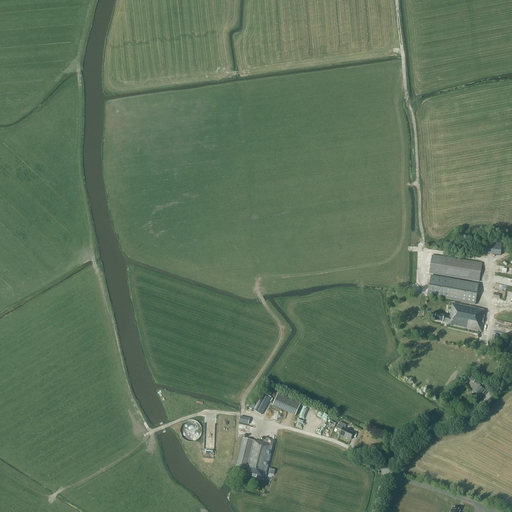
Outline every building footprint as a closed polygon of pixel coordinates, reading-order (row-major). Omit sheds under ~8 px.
[(485,243),(484,254),(501,255),(502,245),(485,243)] [(479,282),(482,264),(432,256),(429,273),(479,282)] [(475,305),(478,285),(431,276),(427,297),(475,305)] [(480,335),(484,316),(483,316),(484,310),(452,304),(449,317),(435,315),(434,321),(448,324),(447,325),(477,332),(476,334),(480,335)] [(473,383),(477,379),(471,374),(467,378),(473,383)] [(477,397),(484,389),(478,384),(471,392),(473,393),(471,396),(474,399),(477,397)] [(262,416),(272,398),(261,392),(251,409),(262,416)] [(301,403),(278,393),(273,406),(295,416),(301,403)] [(248,425),(250,419),(241,417),(239,423),(248,425)] [(192,420),(191,420),(189,420),(189,421),(188,421),(187,421),(186,421),(185,422),(184,423),(183,423),(183,424),(182,424),(182,425),(181,426),(181,427),(181,428),(180,428),(180,429),(180,430),(180,431),(180,432),(180,433),(180,434),(181,435),(181,436),(181,437),(182,437),(182,438),(183,439),(184,439),(184,440),(185,440),(185,441),(186,441),(187,442),(188,442),(189,442),(190,442),(191,442),(192,442),(193,442),(194,442),(195,442),(196,441),(197,440),(198,440),(198,439),(199,439),(200,438),(200,437),(201,436),(201,435),(202,434),(202,433),(202,432),(202,431),(202,430),(202,429),(201,428),(201,427),(201,426),(200,425),(199,424),(198,423),(197,422),(196,422),(195,421),(194,421),(192,420)] [(350,441),(354,433),(345,428),(346,425),(340,422),(337,428),(341,430),(339,436),(350,441)] [(273,445),(274,442),(269,441),(269,439),(264,437),(263,442),(259,441),(258,443),(243,439),(236,466),(246,469),(244,475),(264,481),(274,445),(273,445)]
